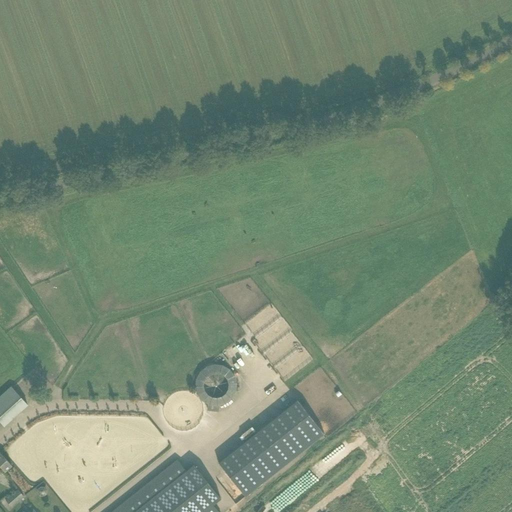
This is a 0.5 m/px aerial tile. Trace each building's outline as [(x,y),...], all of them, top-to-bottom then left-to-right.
[(230,350),(226,354),(243,370),(246,366),(230,350)] [(234,389),(235,372),(224,367),(201,365),(198,372),(196,387),(199,388),(198,400),(206,403),(205,408),(207,409),(216,410),(219,403),(227,404),(234,389)] [(0,395),(0,423),(4,427),(28,406),(11,386),(0,395)] [(245,497),(324,434),(297,400),(218,463),(245,497)] [(0,467),(4,472),(11,466),(0,453),(0,467)] [(218,511),(212,505),(220,498),(193,465),(185,471),(177,460),(111,511),(218,511)] [(6,501),(11,507),(23,497),(17,491),(6,501)]
